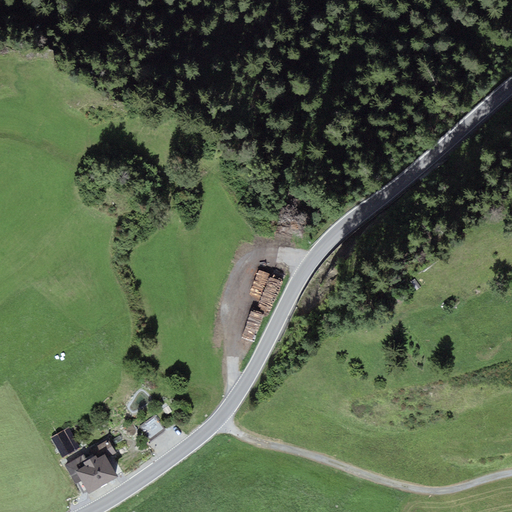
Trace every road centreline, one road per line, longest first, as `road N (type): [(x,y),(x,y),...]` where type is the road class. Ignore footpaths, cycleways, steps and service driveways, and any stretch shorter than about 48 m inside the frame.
road 1 (tertiary): [(511,85),(313,256),(217,419),(83,511)]
road 2 (track): [(511,471),(412,491),(263,443),(217,419)]
